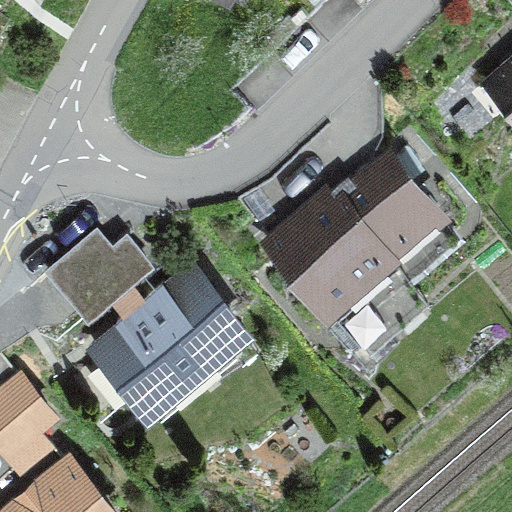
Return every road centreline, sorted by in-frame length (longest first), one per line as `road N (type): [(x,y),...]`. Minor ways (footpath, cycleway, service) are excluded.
road 1 (residential): [(54,142),(149,183),(192,189),(232,181),(308,118),(408,0)]
road 2 (residential): [(54,142),(137,0)]
